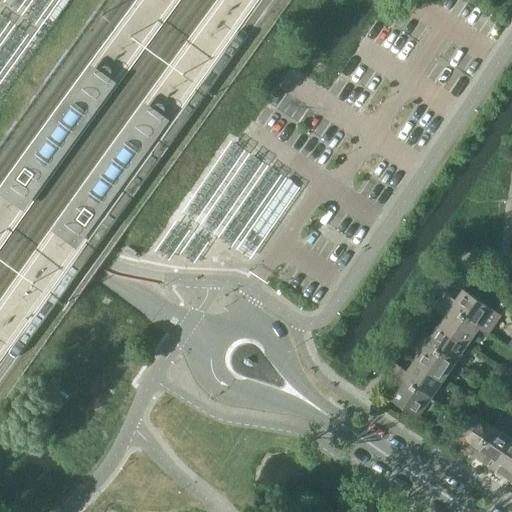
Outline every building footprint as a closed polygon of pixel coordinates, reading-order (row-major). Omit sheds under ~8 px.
[(443,293),(438,300),(484,331),(496,313),(463,290),(455,301),(443,293)] [(484,331),(438,300),(432,308),(445,317),(438,326),(467,346),(478,330),(483,333),(484,331)] [(467,346),(438,326),(430,337),(418,329),(413,336),(455,364),(467,346)] [(455,364),(413,336),(408,344),(420,352),(414,362),(443,382),(455,364)] [(443,382),(414,362),(407,372),(395,364),(389,372),(435,403),(436,401),(432,398),(443,382)] [(435,403),(389,372),(384,380),(396,388),(389,399),(423,422),(435,403)] [(56,399),(50,408),(58,414),(64,405),(56,399)] [(474,456),(493,428),(475,416),(456,444),(474,456)] [(493,428),(474,456),(492,468),(511,440),(493,428)] [(511,440),(492,468),(510,481),(511,478),(511,440)]
